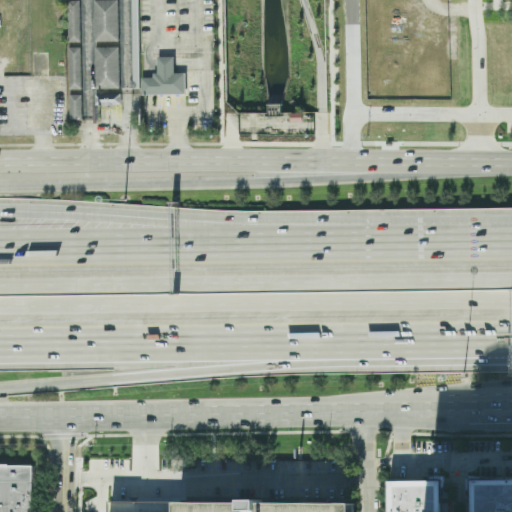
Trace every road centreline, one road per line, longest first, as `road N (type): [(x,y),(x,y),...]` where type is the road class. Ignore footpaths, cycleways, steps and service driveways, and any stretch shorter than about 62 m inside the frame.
road 1 (motorway): [(0,388),(511,345)]
road 2 (motorway): [(511,279),(0,286)]
road 3 (motorway): [(0,307),(511,300)]
road 4 (primary): [(511,156),(0,161)]
road 5 (motorway): [(0,345),(511,343)]
road 6 (motorway): [(478,157),(256,182),(0,189)]
road 7 (motorway): [(471,241),(0,211)]
road 8 (motorway): [(471,241),(0,246)]
road 9 (primary): [(64,417),(470,414)]
road 10 (residential): [(351,0),(353,117),(360,119)]
